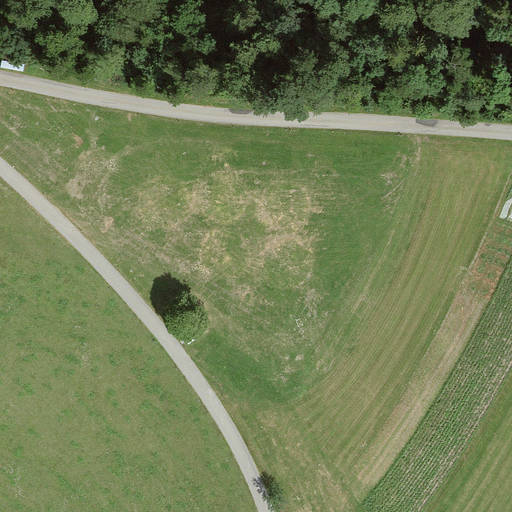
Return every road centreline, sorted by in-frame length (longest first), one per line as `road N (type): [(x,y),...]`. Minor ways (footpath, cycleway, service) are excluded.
road 1 (track): [(0,80),(204,115),(511,133)]
road 2 (track): [(0,164),(171,345),(209,398),(266,511)]
